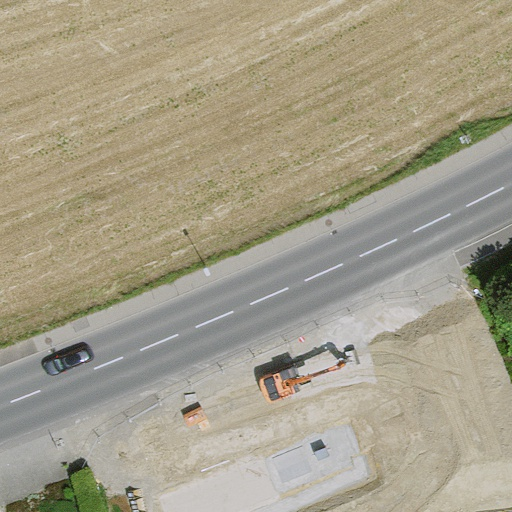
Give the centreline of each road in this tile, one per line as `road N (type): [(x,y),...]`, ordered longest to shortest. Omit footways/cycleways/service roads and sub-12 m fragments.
road 1 (secondary): [(511,182),(323,272),(0,406)]
road 2 (unknown): [(323,272),(470,511)]
